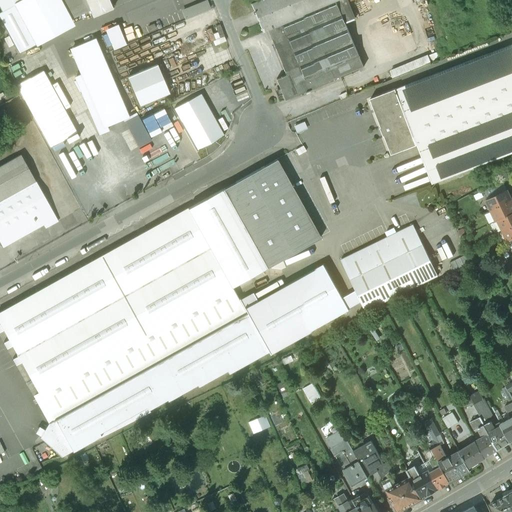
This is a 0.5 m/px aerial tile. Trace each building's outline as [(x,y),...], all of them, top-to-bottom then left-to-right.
[(0,0),(0,7),(2,12),(24,0),(0,0)] [(2,12),(0,12),(0,20),(17,53),(44,39),(24,0),(2,12)] [(53,0),(63,22),(90,10),(85,0),(53,0)] [(108,0),(85,0),(90,10),(93,16),(112,8),(108,0)] [(256,0),(250,3),(261,31),(267,29),(276,50),(286,75),(276,79),(285,100),(306,91),(306,93),(310,92),(309,90),(365,66),(346,22),(356,18),(349,1),(352,0),(256,0)] [(206,2),(194,7),(197,13),(209,9),(206,2)] [(117,24),(105,29),(112,46),(114,49),(126,44),(117,24)] [(112,46),(107,33),(101,35),(107,48),(112,46)] [(124,105),(96,37),(72,47),(83,72),(76,75),(94,117),(92,118),(99,135),(100,135),(100,134),(108,130),(106,126),(101,115),(110,111),(124,105)] [(511,45),(372,98),(382,127),(381,127),(383,131),(384,136),(386,135),(393,154),(419,144),(433,183),(511,153),(511,45)] [(389,68),(392,75),(430,60),(427,53),(389,68)] [(157,64),(128,77),(140,105),(169,93),(163,79),(157,64)] [(51,148),(77,133),(43,71),(16,85),(51,148)] [(200,93),(174,108),(197,150),(211,143),(224,136),(200,93)] [(129,116),(124,105),(110,111),(101,115),(106,126),(129,116)] [(138,147),(151,140),(137,114),(124,121),(130,132),(138,147)] [(296,131),(306,126),(303,120),(293,125),(296,131)] [(165,133),(152,139),(155,145),(150,148),(162,171),(168,169),(160,153),(172,147),(165,133)] [(20,154),(0,165),(0,241),(3,247),(28,233),(43,225),(45,228),(58,221),(51,208),(50,208),(20,154)] [(157,180),(156,165),(146,166),(146,159),(127,160),(128,181),(157,180)] [(230,185),(189,208),(232,286),(242,281),(320,238),(288,180),(287,180),(276,159),(230,185)] [(511,199),(507,189),(486,199),(491,210),(511,200),(511,199)] [(511,200),(491,210),(497,221),(498,220),(511,212),(511,200)] [(23,299),(0,311),(0,322),(24,367),(38,393),(33,396),(48,423),(246,313),(241,302),(232,287),(232,286),(189,208),(132,239),(23,299)] [(511,212),(498,220),(503,230),(511,225),(511,212)] [(511,225),(503,230),(508,241),(511,239),(511,225)] [(414,228),(343,262),(366,311),(438,276),(414,228)] [(232,286),(232,287),(241,302),(251,296),(242,281),(232,286)] [(314,380),(304,385),(312,401),(323,396),(314,380)] [(511,398),(509,392),(506,387),(502,389),(510,404),(505,407),(511,417),(501,423),(511,441),(511,440),(511,398)] [(500,422),(496,424),(498,427),(495,429),(491,421),(495,419),(479,391),(470,396),(481,416),(498,449),(511,441),(501,423),(500,422)] [(452,411),(442,417),(449,428),(459,422),(452,411)] [(266,414),(248,420),(253,432),(270,426),(266,414)] [(498,449),(481,416),(471,421),(475,429),(479,428),(483,436),(476,440),(485,457),(498,449)] [(436,427),(424,433),(427,439),(436,435),(439,433),(436,427)] [(459,451),(444,459),(442,456),(446,455),(436,435),(427,439),(436,456),(449,481),(471,470),(469,467),(460,451),(459,451)] [(353,449),(347,438),(332,446),(352,485),(368,476),(353,449)] [(372,439),(353,449),(368,476),(369,476),(367,473),(377,468),(385,463),(384,462),(372,439)] [(476,440),(459,450),(459,451),(460,451),(469,467),(485,457),(476,440)] [(449,481),(436,456),(431,459),(436,469),(430,471),(439,488),(449,481)] [(385,463),(377,468),(383,480),(392,475),(396,473),(388,460),(384,462),(385,463)] [(427,470),(420,474),(415,465),(407,469),(411,476),(422,497),(430,493),(431,494),(436,491),(435,490),(439,488),(430,471),(428,468),(426,468),(427,470)] [(411,476),(396,483),(392,475),(383,480),(391,495),(390,496),(394,504),(395,503),(399,511),(423,498),(422,497),(411,476)] [(345,493),(336,498),(343,511),(360,511),(358,506),(357,507),(353,509),(345,493)] [(369,495),(363,499),(360,494),(353,499),(357,507),(358,506),(360,511),(379,511),(375,503),(374,503),(369,495)] [(511,511),(504,497),(491,503),(494,511),(495,511),(498,511),(497,511),(511,511)]
